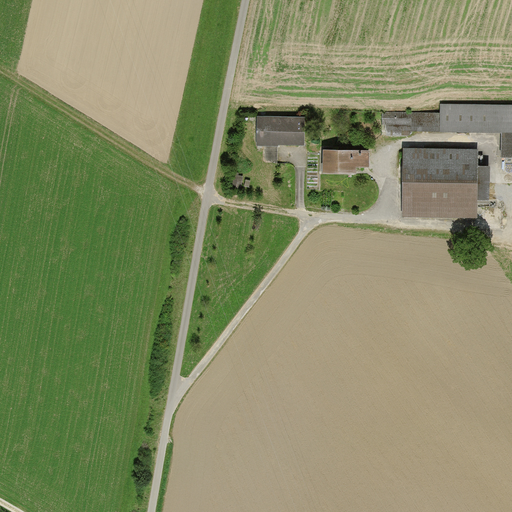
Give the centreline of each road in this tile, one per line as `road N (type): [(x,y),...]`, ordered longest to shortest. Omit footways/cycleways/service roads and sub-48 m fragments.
road 1 (track): [(245,0),(149,511)]
road 2 (track): [(511,240),(383,222)]
